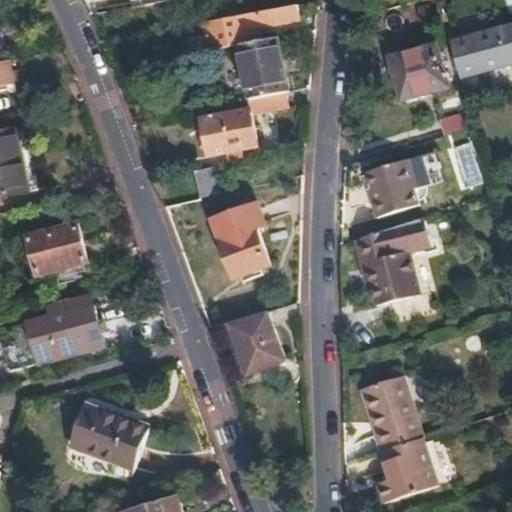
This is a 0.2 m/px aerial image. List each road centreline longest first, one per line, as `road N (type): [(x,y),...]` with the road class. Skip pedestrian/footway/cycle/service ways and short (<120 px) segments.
road 1 (residential): [(62,0),(261,511)]
road 2 (residential): [(327,511),(323,282),(337,0)]
